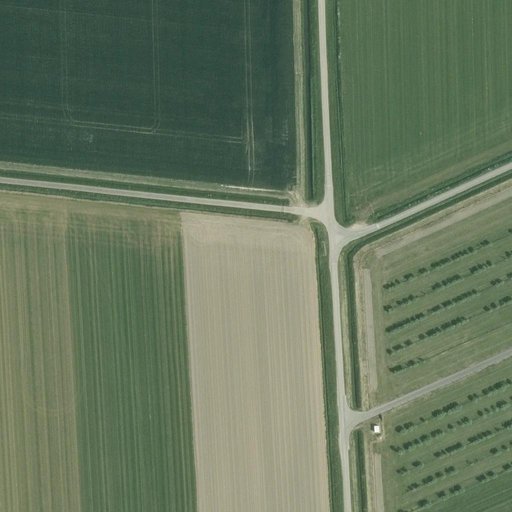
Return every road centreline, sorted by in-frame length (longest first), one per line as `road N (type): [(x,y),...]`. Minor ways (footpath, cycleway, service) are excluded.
road 1 (track): [(329,214),(0,180)]
road 2 (unclassified): [(347,511),(332,244)]
road 3 (unclassified): [(332,244),(323,0)]
road 4 (unclassified): [(332,244),(511,165)]
